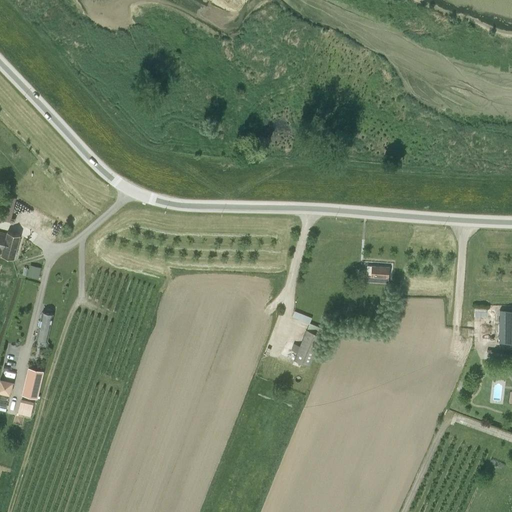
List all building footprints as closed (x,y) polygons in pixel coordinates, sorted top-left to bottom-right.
[(2,220),(10,222),(15,199),(7,197),(2,220)] [(0,232),(0,252),(2,253),(1,255),(14,258),(20,235),(7,231),(7,234),(0,232)] [(30,266),(27,276),(38,279),(40,268),(30,266)] [(367,273),(366,276),(388,278),(389,267),(367,266),(367,273)] [(511,342),(511,310),(500,310),(499,343),(511,342)] [(294,311),(292,317),(309,324),(311,318),(294,311)] [(47,340),(53,314),(42,312),(36,338),(47,340)] [(297,353),(294,360),(298,362),(306,365),(309,366),(321,336),(306,330),(300,346),(297,353)] [(37,398),(43,371),(28,368),(22,395),(37,398)] [(13,381),(0,378),(0,392),(10,395),(13,381)] [(21,401),(19,407),(31,410),(33,404),(21,401)]
